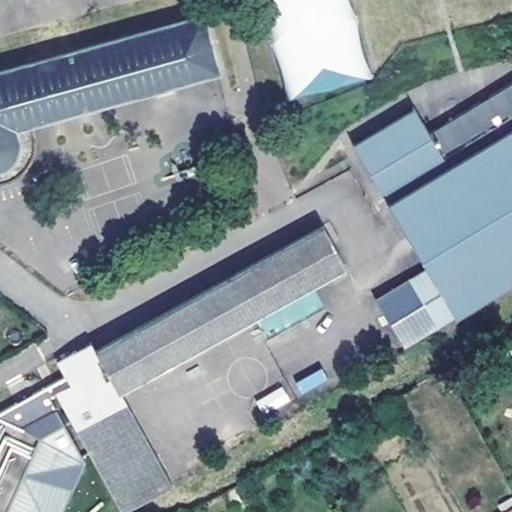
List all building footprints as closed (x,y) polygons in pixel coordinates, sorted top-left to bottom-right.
[(262,0),(286,99),(367,80),(348,0),(262,0)] [(219,70),(205,17),(0,74),(0,171),(4,170),(8,169),(12,166),(16,163),(18,160),(19,156),(20,152),(21,148),(21,143),(16,128),(219,70)] [(354,145),(386,199),(427,270),(375,302),(398,340),(434,318),(435,319),(511,273),(511,81),(475,101),(476,103),(430,130),(417,107),(354,145)] [(71,417),(120,390),(345,266),(323,225),(78,360),(74,351),(57,360),(65,378),(53,384),(58,392),(71,417)] [(302,395),(328,381),(321,369),(295,383),(302,395)] [(0,511),(60,511),(80,463),(45,400),(58,392),(53,384),(0,413),(0,511)] [(264,415),(290,402),(283,388),(257,400),(264,415)] [(171,485),(120,390),(71,417),(123,511),(171,485)]
